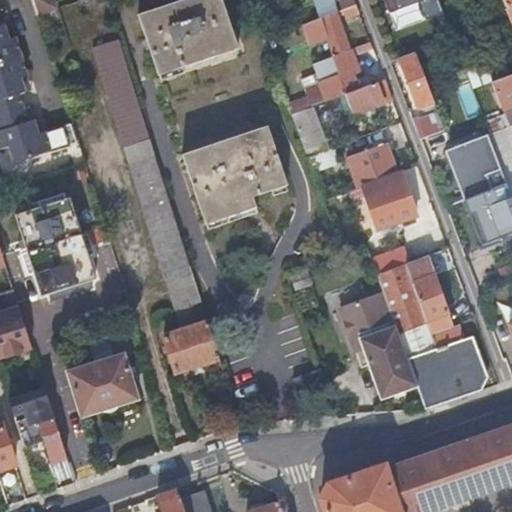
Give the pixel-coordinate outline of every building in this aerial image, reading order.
[(32,0),(36,11),(52,6),(50,0),(32,0)] [(222,0),(178,0),(137,14),(158,74),(239,47),(222,0)] [(312,0),(318,17),(335,11),(331,0),(312,0)] [(341,0),(345,18),(359,15),(356,0),(341,0)] [(386,0),(397,32),(446,16),(440,0),(386,0)] [(511,0),(501,0),(511,26),(511,0)] [(335,11),(318,17),(300,24),(307,44),(326,38),(333,54),(332,55),(319,59),(314,61),(317,71),(320,78),(318,79),(319,82),(305,87),(308,95),(288,102),(291,112),(336,96),(371,84),(368,75),(357,79),(355,73),(360,71),(352,47),(349,49),(335,11)] [(0,61),(13,58),(19,56),(13,37),(6,39),(2,25),(0,25),(0,61)] [(370,41),(356,46),(358,51),(372,46),(370,41)] [(174,373),(218,358),(118,42),(91,50),(179,329),(163,335),(174,373)] [(414,51),(398,57),(417,107),(433,101),(415,50),(414,51)] [(484,63),(491,80),(506,75),(511,72),(511,65),(507,54),(484,63)] [(13,58),(0,61),(0,113),(21,107),(17,93),(23,91),(18,77),(25,75),(19,56),(13,58)] [(301,76),(305,87),(319,82),(318,79),(320,78),(317,71),(301,76)] [(511,72),(506,75),(491,80),(503,111),(508,125),(511,123),(511,72)] [(385,79),(371,84),(336,96),(344,117),(392,99),(385,79)] [(21,107),(0,113),(0,147),(8,145),(13,162),(75,142),(69,122),(36,133),(31,119),(25,121),(21,107)] [(325,149),(327,149),(311,107),(294,113),(309,155),(325,149)] [(503,111),(483,118),(489,132),(508,125),(503,111)] [(444,128),(437,112),(413,121),(419,138),(444,128)] [(182,153),(206,222),(257,204),(253,195),(287,182),(266,123),(182,153)] [(489,132),(486,133),(503,179),(511,201),(511,123),(508,125),(489,132)] [(482,248),(511,236),(511,201),(503,179),(486,133),(485,133),(487,138),(471,144),(469,140),(444,150),(482,248)] [(485,133),(469,140),(471,144),(487,138),(485,133)] [(341,158),(352,189),(356,187),(392,174),(381,144),(341,158)] [(411,217),(396,173),(392,174),(356,187),(360,196),(368,220),(372,231),(411,217)] [(354,225),(368,220),(360,196),(345,201),(354,225)] [(14,214),(18,228),(40,295),(94,278),(69,197),(59,200),(18,213),(17,209),(14,210),(15,214),(14,214)] [(405,263),(409,261),(404,246),(371,258),(376,273),(377,273),(405,263)] [(452,326),(426,255),(409,261),(405,263),(426,320),(430,333),(452,326)] [(377,273),(383,292),(397,331),(426,320),(405,263),(377,273)] [(157,292),(153,265),(123,270),(127,296),(157,292)] [(381,397),(417,385),(407,357),(397,331),(383,292),(340,307),(361,366),(369,363),(381,397)] [(17,306),(0,311),(0,357),(30,348),(17,306)] [(430,333),(426,320),(397,331),(407,357),(435,347),(430,333)] [(425,408),(482,388),(488,376),(472,335),(462,338),(457,324),(452,326),(430,333),(435,347),(407,357),(417,385),(425,408)] [(123,353),(66,372),(70,386),(80,417),(97,411),(100,412),(103,412),(106,412),(108,411),(111,410),(114,409),(116,407),(118,405),(137,398),(123,353)] [(42,386),(7,398),(12,414),(24,410),(27,417),(15,421),(17,429),(23,447),(36,443),(32,431),(38,429),(36,423),(52,417),(42,386)] [(44,450),(48,463),(65,457),(52,417),(36,423),(38,429),(44,450)] [(0,425),(0,469),(14,465),(1,425),(0,425)] [(321,497),(326,511),(418,511),(511,480),(511,425),(405,462),(403,458),(327,484),(321,497)] [(52,481),(54,481),(70,475),(65,457),(48,463),(47,463),(52,481)] [(184,511),(180,499),(177,489),(157,496),(161,511),(184,511)] [(180,499),(184,511),(209,511),(204,491),(180,499)] [(283,511),(281,503),(250,511),(283,511)]
